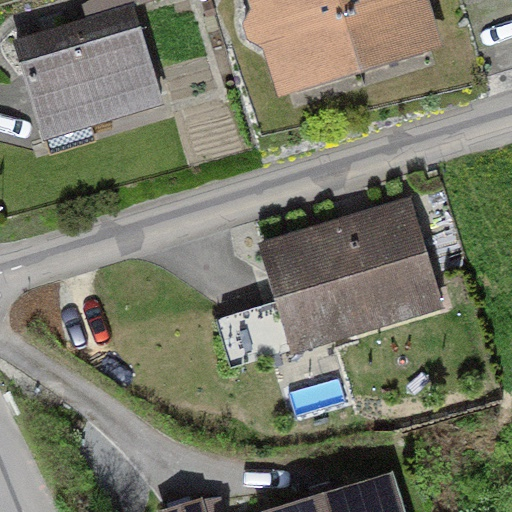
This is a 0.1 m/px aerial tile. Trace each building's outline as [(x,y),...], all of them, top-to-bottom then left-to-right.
[(175,0),(89,0),(90,2),(6,26),(40,142),(156,108),(128,14),(175,0)] [(262,0),(285,79),(355,58),(338,0),(262,0)] [(338,0),(355,58),(416,40),(404,0),(338,0)] [(412,202),(259,248),(299,360),(449,314),(412,202)] [(274,511),(392,511),(383,480),(274,511)]
